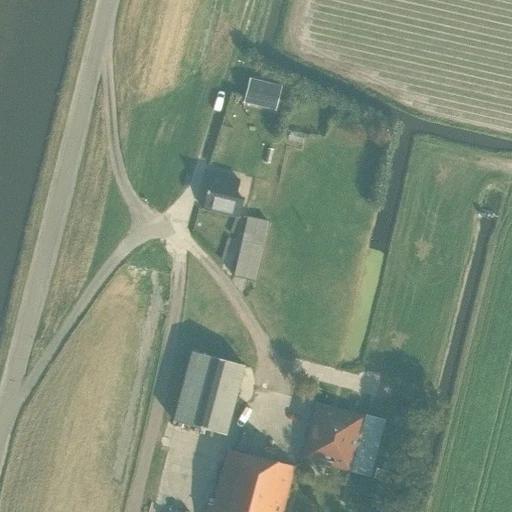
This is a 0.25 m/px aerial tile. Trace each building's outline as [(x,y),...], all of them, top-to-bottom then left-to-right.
[(275,111),(281,86),(249,79),(243,104),(275,111)] [(236,198),(240,181),(210,174),(201,211),(218,215),(238,219),(242,199),(236,198)] [(233,277),(254,281),(268,222),(246,217),(233,277)] [(226,436),(243,366),(190,352),(172,422),(226,436)] [(369,476),(384,422),(319,404),(314,423),(310,423),(301,458),(369,476)] [(282,511),(295,467),(227,449),(209,511),(282,511)]
